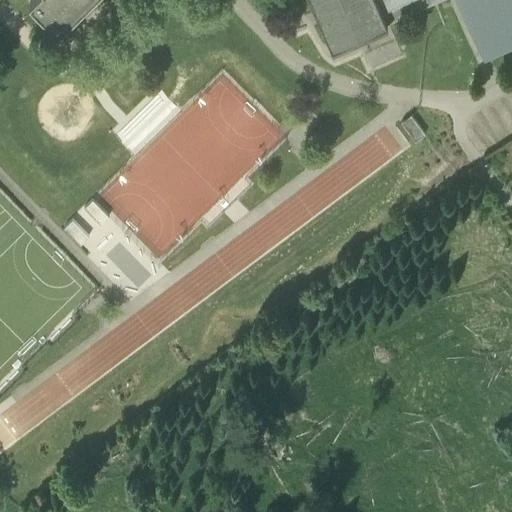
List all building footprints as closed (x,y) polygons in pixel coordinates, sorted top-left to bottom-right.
[(31,0),(29,2),(58,31),(89,0),(31,0)] [(388,25),(387,22),(376,0),(310,0),(333,49),(388,25)] [(376,0),(387,22),(435,0),(376,0)] [(511,0),(464,0),(486,48),(511,36),(511,0)] [(411,114),(401,122),(416,141),(426,134),(411,114)] [(109,213),(92,197),(84,205),(101,222),(109,213)] [(89,234),(72,217),(63,226),(81,243),(89,234)]
